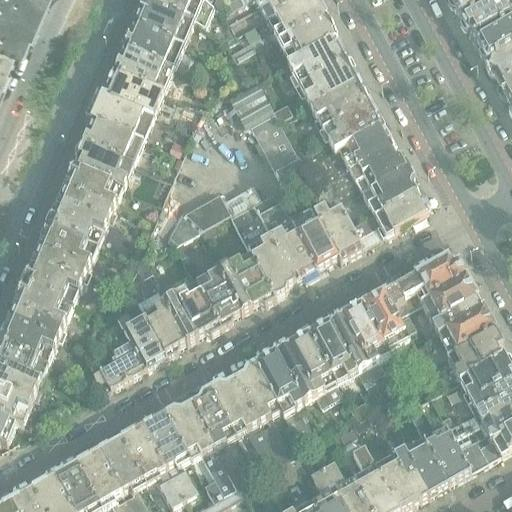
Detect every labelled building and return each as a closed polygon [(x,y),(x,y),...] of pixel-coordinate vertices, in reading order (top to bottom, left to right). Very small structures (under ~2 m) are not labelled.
[(0,0),(0,37),(9,42),(14,30),(16,25),(16,24),(18,25),(28,0),(0,0)] [(195,31),(205,8),(199,5),(187,0),(144,0),(143,4),(144,7),(144,8),(144,9),(195,31)] [(187,0),(199,5),(200,3),(212,8),(215,0),(187,0)] [(268,27),(315,2),(314,0),(313,0),(261,0),(255,4),(260,14),(268,27)] [(461,28),(511,0),(460,0),(449,6),(461,28)] [(477,48),(511,28),(511,0),(461,28),(468,41),(474,43),(477,48)] [(244,10),(239,2),(228,8),(233,16),(244,10)] [(279,49),(327,24),(326,22),(315,2),(268,27),(274,39),(262,45),(261,43),(231,60),(233,63),(238,72),(279,49)] [(185,54),(195,31),(144,9),(141,17),(141,16),(140,17),(135,23),(133,32),(185,54)] [(290,69),(338,44),(327,24),(279,49),(283,57),(290,69)] [(511,55),(511,28),(477,48),(480,55),(478,60),(482,67),(488,68),(511,55)] [(176,77),(185,54),(133,32),(133,35),(133,36),(131,40),(126,42),(122,52),(124,56),(176,77)] [(0,62),(9,42),(0,37),(0,62)] [(354,82),(355,77),(351,69),(346,68),(339,55),(342,53),(338,44),(290,69),(287,70),(311,114),(357,89),(354,82)] [(511,81),(511,55),(488,68),(486,74),(490,82),(495,83),(496,84),(499,89),(511,81)] [(184,80),(176,77),(124,56),(121,64),(120,64),(117,67),(114,70),(114,74),(114,78),(114,79),(166,101),(173,83),(188,90),(191,84),(184,80)] [(238,72),(233,63),(222,69),(227,78),(238,72)] [(196,81),(186,76),(184,80),(191,84),(194,86),(196,81)] [(155,125),(166,101),(114,79),(114,80),(110,82),(108,86),(107,90),(108,94),(107,95),(108,95),(104,103),(155,125)] [(511,112),(511,111),(511,81),(499,89),(499,90),(497,96),(501,103),(507,105),(511,112)] [(297,163),(280,131),(273,117),(261,95),(256,88),(232,101),(227,104),(246,137),(251,134),(276,180),(287,200),(301,193),(317,184),(322,181),(323,181),(316,169),(304,175),(297,163)] [(376,124),(373,118),(370,111),(371,106),(367,98),(362,97),(357,89),(311,114),(335,158),(384,131),(380,122),(376,124)] [(227,104),(232,101),(221,96),(216,106),(219,108),(227,104)] [(145,150),(155,125),(104,103),(100,105),(95,115),(97,119),(94,127),(145,150)] [(186,137),(190,128),(179,124),(175,133),(186,137)] [(145,150),(94,127),(93,128),(87,134),(87,142),(84,151),(135,172),(145,150)] [(327,191),(393,155),(388,146),(392,144),(384,131),(335,158),(316,169),(323,181),(322,181),(327,191)] [(127,192),(135,172),(84,151),(83,152),(79,154),(77,158),(76,162),(77,166),(77,167),(78,167),(74,175),(125,196),(137,201),(139,197),(127,192)] [(362,201),(408,175),(402,163),(397,162),(393,155),(327,191),(336,208),(337,207),(340,213),(362,201)] [(309,156),(297,163),(304,175),(316,169),(309,156)] [(153,176),(140,170),(138,174),(151,180),(153,176)] [(115,219),(125,196),(74,175),(69,177),(66,184),(68,189),(69,190),(60,210),(87,221),(92,209),(115,219)] [(416,199),(412,191),(415,187),(408,175),(362,201),(368,211),(373,221),(416,199)] [(318,278),(292,232),(294,231),(276,199),(261,207),(253,192),(224,208),(220,202),(185,221),(184,222),(182,220),(170,243),(167,246),(174,252),(178,251),(203,237),(229,222),(248,256),(251,260),(269,249),(293,292),(304,286),(306,289),(319,282),(317,278),(318,278)] [(426,222),(427,221),(429,215),(429,214),(426,208),(421,207),(422,206),(420,205),(417,199),(416,199),(373,221),(386,245),(426,222)] [(359,247),(351,232),(347,224),(340,213),(337,207),(336,208),(315,219),(310,212),(297,219),(302,226),(294,231),(292,232),(318,278),(339,266),(341,270),(364,257),(359,247)] [(100,255),(113,224),(115,219),(92,209),(87,221),(60,210),(56,220),(55,219),(50,221),(46,232),(100,255)] [(90,279),(100,255),(46,232),(41,243),(43,249),(44,249),(35,269),(62,280),(67,269),(90,279)] [(144,255),(152,237),(143,233),(135,251),(144,255)] [(293,292),(269,249),(251,260),(250,261),(276,306),(286,300),(288,295),(293,292)] [(276,306),(250,261),(240,266),(238,263),(227,268),(224,261),(213,267),(217,274),(215,275),(228,298),(238,293),(251,316),(253,315),(253,314),(260,310),(265,312),(276,306)] [(153,279),(146,267),(141,264),(137,275),(143,285),(153,279)] [(397,325),(422,311),(467,285),(458,268),(448,265),(383,301),(397,325)] [(132,282),(137,272),(127,267),(123,278),(132,282)] [(75,315),(88,282),(90,279),(67,269),(62,280),(35,269),(31,279),(30,279),(25,280),(20,292),(75,315)] [(251,316),(238,293),(228,298),(215,275),(207,279),(209,283),(196,290),(222,336),(232,330),(234,325),(241,321),(251,316)] [(455,319),(478,306),(467,285),(422,311),(439,342),(460,330),(455,319)] [(222,336),(196,290),(183,298),(181,294),(167,303),(161,292),(156,294),(162,305),(161,306),(174,328),(185,322),(198,345),(206,340),(211,342),(222,336)] [(65,336),(75,315),(20,292),(16,303),(18,308),(19,308),(10,328),(37,339),(43,327),(65,336)] [(123,306),(126,298),(117,295),(114,302),(123,306)] [(363,313),(362,313),(387,359),(389,358),(409,347),(406,341),(405,339),(398,327),(397,325),(383,301),(363,312),(363,313)] [(199,345),(198,345),(185,322),(174,328),(161,306),(154,310),(156,313),(143,320),(169,366),(178,360),(179,355),(187,351),(187,352),(199,345)] [(495,337),(492,331),(484,316),(483,316),(478,306),(455,319),(460,330),(439,342),(450,362),(495,337)] [(387,359),(362,313),(342,324),(356,350),(346,357),(358,379),(366,393),(375,388),(373,385),(385,378),(379,368),(391,361),(389,358),(387,359)] [(169,366),(143,320),(131,328),(125,317),(116,322),(127,343),(131,350),(147,378),(169,366)] [(127,343),(116,322),(111,333),(119,347),(127,343)] [(406,323),(398,327),(405,339),(406,341),(413,337),(406,323)] [(358,379),(346,357),(356,350),(342,324),(331,330),(331,331),(310,343),(337,392),(358,379)] [(0,352),(49,374),(62,345),(65,336),(43,327),(37,339),(10,328),(6,338),(5,338),(0,340),(0,339),(0,352)] [(504,363),(500,355),(504,353),(495,337),(450,362),(447,364),(455,376),(454,377),(460,387),(504,363)] [(337,392),(310,343),(289,354),(287,355),(302,381),(292,386),(305,410),(316,403),(322,414),(343,402),(337,392)] [(147,378),(131,350),(114,359),(116,364),(113,366),(115,370),(95,381),(91,380),(88,389),(101,396),(107,401),(147,378)] [(40,397),(49,374),(0,352),(0,394),(11,399),(17,388),(40,397)] [(305,410),(292,386),(302,381),(287,355),(278,360),(278,361),(257,372),(282,418),(284,422),(295,415),(305,410)] [(490,398),(511,386),(511,377),(511,376),(511,374),(511,368),(510,364),(504,363),(460,387),(467,398),(466,399),(477,419),(496,410),(490,398)] [(272,424),(282,418),(257,372),(256,372),(248,377),(245,383),(236,388),(260,431),(268,426),(271,431),(263,436),(283,472),(294,465),(272,424)] [(412,383),(406,373),(400,377),(405,387),(412,383)] [(88,389),(91,380),(76,374),(73,383),(88,389)] [(420,409),(414,397),(419,394),(412,383),(405,387),(406,387),(395,393),(407,416),(419,409),(420,409)] [(511,428),(511,386),(490,398),(496,410),(477,419),(482,429),(482,430),(488,441),(511,428)] [(24,433),(40,397),(17,388),(11,399),(0,394),(0,423),(18,431),(24,433)] [(251,435),(259,431),(260,431),(236,388),(227,393),(220,392),(211,397),(237,444),(247,438),(270,479),(283,472),(263,436),(254,441),(251,435)] [(227,449),(237,444),(211,397),(203,402),(200,408),(191,413),(214,456),(223,451),(225,457),(217,461),(238,498),(241,496),(250,490),(227,449)] [(470,482),(456,459),(459,457),(446,435),(436,441),(419,409),(407,416),(423,447),(449,494),(470,482)] [(238,498),(217,461),(214,456),(191,413),(182,418),(175,418),(166,423),(191,468),(192,469),(202,463),(215,486),(222,499),(225,505),(238,498)] [(358,429),(371,422),(367,416),(354,423),(358,429)] [(449,422),(441,426),(446,435),(454,432),(449,422)] [(8,454),(18,431),(0,423),(0,450),(0,451),(8,454)] [(191,468),(166,423),(144,435),(168,477),(171,483),(186,509),(198,502),(182,473),(191,468)] [(485,474),(511,458),(511,428),(488,441),(477,448),(476,447),(471,450),(485,474)] [(168,477),(144,435),(122,447),(147,492),(156,487),(158,491),(170,511),(179,511),(186,509),(171,483),(163,487),(159,482),(168,477)] [(395,452),(390,443),(386,445),(388,449),(391,454),(395,452)] [(145,511),(138,497),(147,492),(122,447),(99,460),(122,500),(130,496),(134,502),(126,506),(128,511),(145,511)] [(449,494),(423,447),(395,462),(408,485),(414,482),(428,505),(429,504),(429,505),(449,494)] [(485,474),(471,450),(459,457),(456,459),(470,482),(485,474)] [(324,460),(319,452),(313,455),(318,463),(324,460)] [(397,511),(376,473),(372,475),(370,472),(374,469),(365,454),(353,460),(363,479),(354,485),(369,511),(397,511)] [(114,505),(122,500),(99,460),(77,472),(99,511),(128,511),(126,506),(118,511),(114,505)] [(428,505),(414,482),(408,485),(395,462),(376,473),(397,511),(415,511),(421,509),(421,508),(428,505)] [(302,479),(295,466),(292,468),(299,481),(302,479)] [(369,511),(354,485),(345,490),(334,471),(323,478),(341,511),(369,511)] [(99,511),(77,472),(55,485),(70,511),(99,511)] [(341,511),(323,478),(312,484),(322,503),(312,508),(314,511),(341,511)] [(281,496),(273,481),(264,486),(272,501),(281,496)] [(70,511),(55,485),(33,497),(41,511),(70,511)] [(215,486),(205,492),(216,510),(225,505),(222,499),(215,486)] [(230,511),(245,504),(241,496),(238,498),(225,505),(216,510),(212,511),(230,511)] [(41,511),(33,497),(11,509),(12,511),(41,511)]
